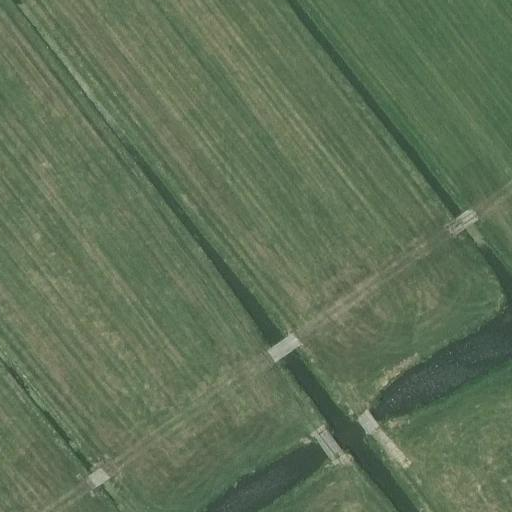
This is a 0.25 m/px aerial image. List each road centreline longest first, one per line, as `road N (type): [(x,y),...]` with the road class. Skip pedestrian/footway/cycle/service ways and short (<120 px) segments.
road 1 (track): [(448,231),(56,511)]
road 2 (track): [(511,242),(329,0)]
road 3 (track): [(438,511),(357,408),(312,330)]
